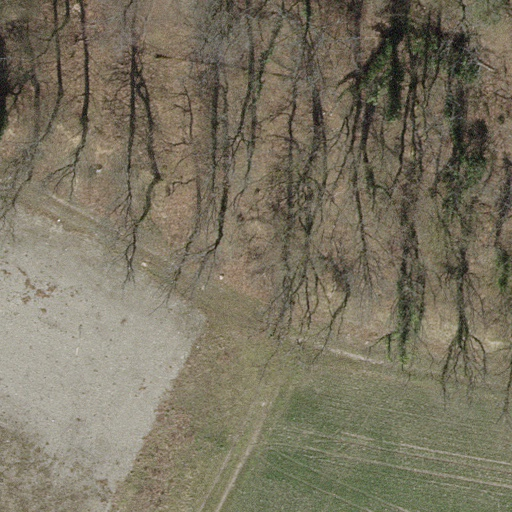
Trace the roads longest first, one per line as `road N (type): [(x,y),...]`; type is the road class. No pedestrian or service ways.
road 1 (track): [(511,385),(308,340),(0,171)]
road 2 (track): [(213,511),(308,340)]
